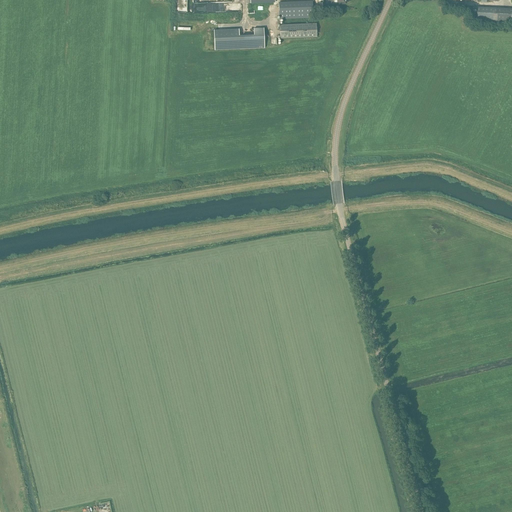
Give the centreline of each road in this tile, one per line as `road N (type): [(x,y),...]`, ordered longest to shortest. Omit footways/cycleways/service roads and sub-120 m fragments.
road 1 (tertiary): [(421,511),(335,174),(335,136),(351,82),(390,0)]
road 2 (track): [(511,195),(433,167),(335,174)]
road 3 (track): [(511,230),(434,202),(340,209)]
